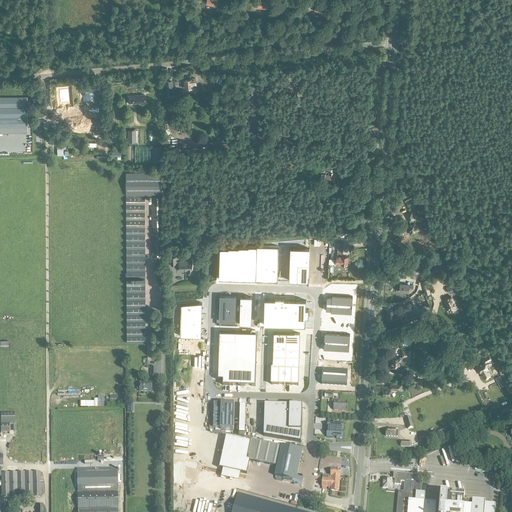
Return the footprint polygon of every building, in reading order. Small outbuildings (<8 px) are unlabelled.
[(327,7),(316,3),(314,10),(325,15),(327,7)] [(188,80),(185,80),(186,88),(194,87),(196,87),(196,78),(190,78),(191,80),(188,80)] [(166,87),(165,88),(165,91),(166,91),(166,94),(173,94),(172,81),(165,82),(166,87)] [(61,95),(61,99),(62,99),(62,103),(70,102),(69,90),(61,91),(61,95)] [(85,101),(84,101),(84,105),(88,105),(88,102),(89,102),(90,102),(93,102),(93,98),(94,98),(93,94),(93,90),(90,90),(88,90),(85,90),(85,101)] [(144,94),(128,96),(128,103),(140,102),(140,105),(145,104),(145,101),(144,94)] [(27,97),(0,96),(0,127),(27,128),(27,97)] [(136,130),(127,130),(127,142),(136,142),(136,130)] [(161,146),(152,147),(152,162),(161,162),(161,146)] [(125,173),(126,196),(161,196),(161,173),(125,173)] [(321,174),(321,180),(325,180),(334,181),(334,176),(332,176),(333,173),(330,173),(330,175),(321,174)] [(152,196),(152,257),(162,257),(162,196),(152,196)] [(145,197),(126,197),(127,343),(146,343),(145,197)] [(413,212),(406,215),(410,223),(416,220),(417,219),(413,212)] [(410,224),(407,226),(411,234),(418,230),(415,223),(416,222),(416,220),(410,223),(410,224)] [(220,248),(219,279),(228,279),(247,280),(278,281),(279,246),(257,246),(257,247),(248,246),(248,247),(238,247),(238,248),(228,248),(228,249),(220,248)] [(309,248),(309,275),(324,276),(325,247),(309,246),(309,248)] [(337,256),(337,264),(341,264),(347,265),(348,257),(342,256),(343,246),(338,246),(337,249),(338,249),(337,256)] [(290,248),(289,281),(308,281),(309,275),(309,248),(290,248)] [(176,257),(171,257),(171,265),(176,265),(179,265),(179,271),(188,270),(193,270),(192,262),(187,262),(187,261),(179,261),(179,262),(176,262),(176,257)] [(418,261),(414,263),(419,271),(423,269),(418,261)] [(431,270),(426,273),(427,276),(441,269),(439,265),(433,268),(434,270),(431,271),(431,270)] [(455,283),(446,288),(448,292),(451,291),(457,288),(455,283)] [(400,284),(399,291),(409,292),(409,288),(413,289),(413,285),(409,285),(409,284),(400,284)] [(327,297),(326,310),(331,310),(331,313),(351,314),(352,306),(351,306),(351,304),(352,304),(353,296),(332,295),(332,297),(327,297)] [(241,296),(240,324),(251,324),(252,297),(241,296)] [(448,303),(445,304),(450,312),(457,308),(453,300),(451,296),(446,299),(448,303)] [(220,301),(220,321),(235,321),(235,297),(225,297),(225,298),(222,298),(222,301),(221,301),(220,301)] [(265,299),(264,324),(306,326),(306,317),(309,317),(309,309),(306,309),(306,300),(285,299),(285,298),(275,298),(275,299),(265,299)] [(181,304),(180,336),(201,336),(202,302),(181,304)] [(410,316),(408,316),(409,320),(420,316),(419,313),(415,314),(413,309),(409,310),(410,316)] [(387,310),(386,320),(395,320),(399,320),(400,313),(396,313),(396,311),(387,310)] [(219,359),(218,380),(222,380),(223,380),(223,382),(223,385),(231,386),(232,386),(241,386),(255,386),(257,332),(221,331),(220,331),(219,339),(220,339),(220,340),(219,340),(219,359)] [(272,370),(271,385),(298,386),(299,373),(299,370),(298,370),(299,341),(300,341),(300,334),(300,333),(274,332),(274,334),(273,369),(273,370),(272,370)] [(324,342),(324,350),(349,351),(349,344),(348,344),(349,342),(350,334),(325,332),(324,340),(325,340),(325,342),(324,342)] [(472,338),(471,339),(474,344),(480,341),(479,340),(478,338),(477,336),(472,338)] [(391,366),(391,368),(397,368),(400,368),(404,368),(404,362),(404,357),(405,357),(409,358),(410,350),(402,349),(401,357),(401,359),(393,358),(392,358),(392,363),(391,366)] [(483,363),(477,366),(481,372),(484,379),(491,375),(488,368),(486,366),(486,365),(489,363),(488,361),(492,359),(489,355),(485,357),(483,358),(484,360),(482,361),(483,363)] [(322,377),(322,385),(347,386),(347,379),(346,379),(346,377),(347,377),(348,370),(323,369),(322,376),(323,376),(323,378),(322,377)] [(137,384),(137,390),(140,390),(140,391),(152,391),(152,382),(140,382),(140,384),(137,384)] [(382,386),(381,396),(390,397),(390,389),(401,390),(402,384),(391,383),(390,387),(382,386)] [(80,401),(80,407),(98,407),(104,407),(104,396),(98,396),(98,399),(94,399),(94,401),(80,401)] [(332,399),(332,404),(334,405),(334,410),(345,411),(346,403),(339,402),(339,400),(332,399)] [(209,418),(209,428),(221,429),(220,430),(221,430),(221,404),(214,404),(214,413),(213,418),(209,418)] [(221,404),(221,430),(233,431),(234,404),(221,404)] [(265,404),(264,437),(301,442),(302,408),(298,408),(298,406),(265,404)] [(511,407),(511,405),(500,409),(502,415),(511,411),(511,407)] [(14,413),(0,413),(0,424),(1,432),(9,432),(9,424),(15,424),(14,413)] [(410,417),(405,419),(408,429),(413,428),(410,417)] [(327,430),(326,437),(333,438),(333,437),(336,437),(336,439),(343,439),(343,432),(342,431),(342,430),(344,430),(344,423),(328,422),(327,429),(328,429),(328,430),(327,430)] [(428,434),(419,438),(421,444),(450,433),(447,426),(435,431),(434,429),(430,430),(431,431),(427,432),(428,434)] [(226,437),(219,469),(223,469),(241,473),(247,475),(250,461),(247,460),(251,442),(226,437)] [(251,442),(247,460),(250,461),(278,467),(276,476),(280,477),(284,478),(283,479),(283,481),(293,483),(295,483),(295,485),(301,486),(301,485),(302,480),(299,480),(300,478),(297,477),(300,463),(301,455),(302,451),(282,446),(251,440),(251,442)] [(77,493),(69,493),(69,511),(117,511),(117,468),(77,469),(77,487),(77,493)] [(41,471),(1,472),(2,498),(41,497),(41,492),(44,492),(44,483),(41,483),(41,471)] [(392,481),(392,484),(394,484),(394,485),(400,485),(401,482),(404,482),(403,492),(399,491),(396,511),(494,511),(495,508),(477,506),(464,505),(465,497),(441,495),(440,503),(434,503),(425,502),(426,494),(421,493),(422,477),(416,476),(416,475),(401,474),(393,473),(393,479),(394,479),(394,481),(392,481)] [(322,478),(322,487),(329,487),(329,490),(331,490),(331,491),(338,491),(339,476),(340,476),(331,476),(323,475),(323,478),(322,478)] [(383,479),(383,488),(391,488),(392,479),(383,479)] [(300,511),(238,494),(233,511),(300,511)]
